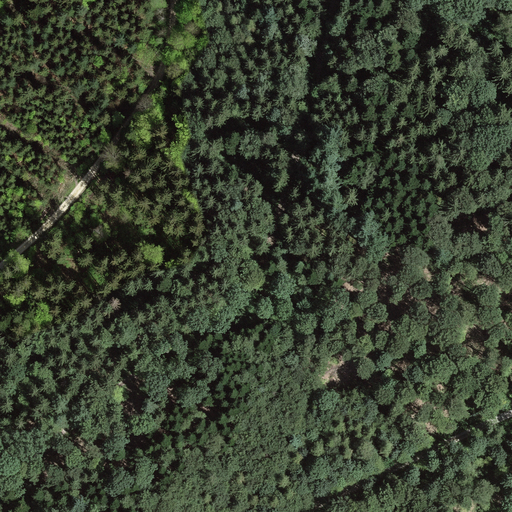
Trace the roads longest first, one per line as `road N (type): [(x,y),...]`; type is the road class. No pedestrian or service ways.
road 1 (track): [(0,381),(290,233)]
road 2 (track): [(0,265),(57,213),(137,112),(165,55),(173,0)]
road 3 (track): [(342,0),(290,233)]
road 4 (track): [(511,411),(308,511)]
